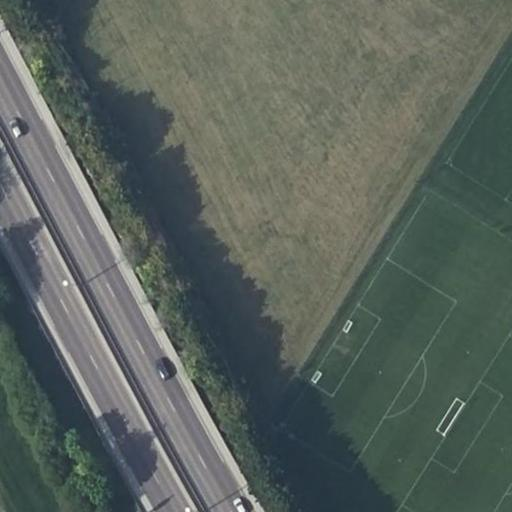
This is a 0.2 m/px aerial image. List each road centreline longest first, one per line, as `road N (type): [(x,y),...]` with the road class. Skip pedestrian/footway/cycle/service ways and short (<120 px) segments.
road 1 (trunk): [(232,511),(172,412),(0,74)]
road 2 (trunk): [(0,188),(175,511)]
